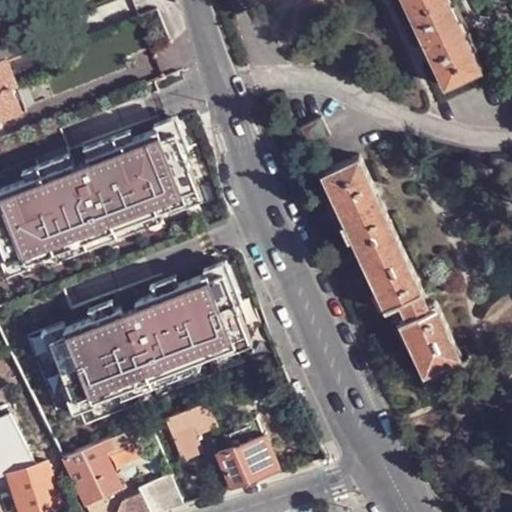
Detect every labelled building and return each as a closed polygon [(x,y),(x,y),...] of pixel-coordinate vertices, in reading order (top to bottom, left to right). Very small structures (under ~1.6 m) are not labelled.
[(406,0),(446,85),(484,67),(452,0),(406,0)] [(0,120),(26,110),(15,85),(22,83),(9,54),(0,57),(0,33),(1,33),(0,28),(0,120)] [(48,38),(9,54),(22,83),(60,68),(48,38)] [(158,124),(160,129),(165,137),(179,131),(187,151),(192,149),(180,116),(158,124)] [(302,126),(311,143),(332,133),(323,116),(302,126)] [(187,151),(179,131),(165,137),(160,129),(136,138),(91,155),(90,155),(90,158),(76,163),(75,161),(74,161),(29,178),(2,188),(1,189),(3,193),(0,193),(0,233),(4,245),(10,261),(26,254),(29,262),(30,261),(56,251),(162,211),(172,207),(189,201),(186,192),(200,187),(187,151)] [(88,146),(91,155),(136,138),(132,129),(88,146)] [(26,170),(29,178),(74,161),(71,153),(26,170)] [(365,256),(401,238),(362,155),(325,172),(365,256)] [(186,192),(189,201),(172,207),(174,212),(205,200),(200,187),(186,192)] [(165,219),(162,211),(56,251),(59,260),(165,219)] [(365,256),(390,308),(395,305),(427,374),(464,355),(439,302),(432,305),(401,238),(365,256)] [(29,262),(26,254),(10,261),(4,245),(0,246),(0,249),(10,274),(32,266),(30,261),(29,262)] [(226,271),(239,303),(245,301),(228,259),(207,268),(209,272),(210,272),(212,276),(226,271)] [(69,333),(54,339),(60,356),(74,391),(77,399),(93,393),(97,405),(98,404),(125,393),(200,360),(224,350),(238,343),(235,336),(250,330),(239,303),(226,271),(212,276),(210,272),(209,272),(182,283),(155,294),(138,300),(140,305),(126,310),(124,306),(118,309),(96,317),(68,328),(69,333)] [(152,285),(155,294),(182,283),(178,275),(152,285)] [(92,308),(96,317),(118,309),(114,300),(92,308)] [(54,339),(69,333),(68,328),(66,323),(45,332),(55,358),(60,356),(54,339)] [(255,342),(250,330),(235,336),(238,343),(224,350),(226,355),(255,342)] [(200,360),(125,393),(129,401),(204,368),(200,360)] [(93,393),(77,399),(74,391),(69,393),(79,418),(100,409),(98,404),(97,405),(93,393)] [(220,424),(210,399),(190,407),(200,433),(220,424)] [(200,433),(190,407),(170,416),(172,425),(178,442),(200,433)] [(43,431),(35,415),(28,419),(25,420),(34,435),(43,431)] [(283,469),(261,417),(248,421),(250,426),(241,429),(245,442),(223,450),(236,483),(259,477),(259,479),(283,469)] [(200,433),(178,442),(184,456),(205,449),(200,433)] [(64,456),(71,468),(88,504),(125,487),(102,441),(64,456)] [(173,471),(162,444),(148,449),(160,477),(173,471)] [(40,511),(65,505),(51,459),(12,472),(24,511),(40,511)] [(151,505),(154,511),(163,511),(187,504),(173,471),(160,477),(140,486),(145,496),(151,505)] [(468,475),(471,488),(483,485),(481,471),(468,475)] [(135,500),(141,511),(154,511),(151,505),(145,496),(135,500)]
